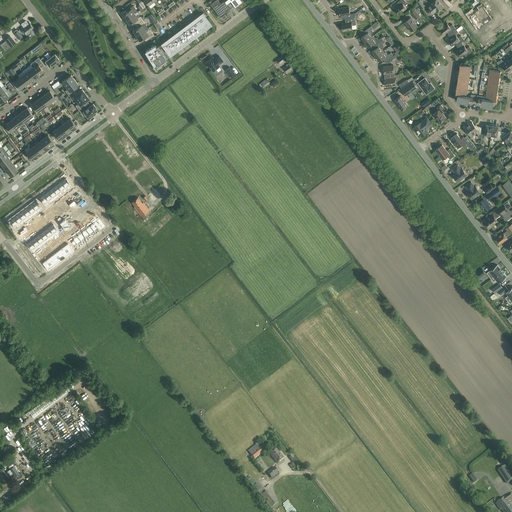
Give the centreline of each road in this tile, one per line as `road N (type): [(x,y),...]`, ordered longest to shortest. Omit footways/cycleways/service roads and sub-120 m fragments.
road 1 (residential): [(253,242),(294,298),(344,258),(303,203)]
road 2 (residential): [(112,114),(219,260)]
road 3 (residential): [(511,269),(418,149)]
road 4 (residential): [(111,227),(38,284),(2,239)]
road 5 (residential): [(249,133),(227,104),(178,142),(199,169)]
road 6 (residential): [(418,149),(339,45)]
